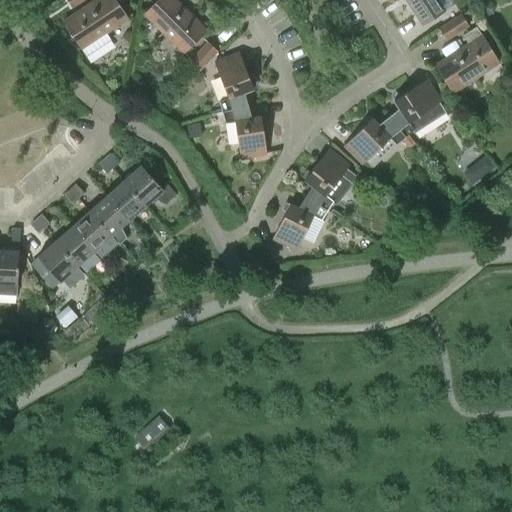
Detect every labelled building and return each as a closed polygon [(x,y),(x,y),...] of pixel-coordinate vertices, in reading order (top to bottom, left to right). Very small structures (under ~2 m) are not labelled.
[(128,18),(116,0),(102,0),(91,7),(84,9),(76,14),(78,16),(66,24),(64,22),(63,23),(86,57),(111,40),(105,32),(116,25),(115,23),(125,16),(127,19),(128,18)] [(182,11),(171,0),(157,0),(144,13),(145,14),(147,13),(155,21),(154,23),(163,32),(156,39),(157,40),(167,30),(173,36),(172,37),(185,51),(183,53),(184,53),(206,31),(205,30),(203,32),(193,22),(195,20),(188,13),(182,11)] [(405,0),(422,26),(445,12),(437,0),(405,0)] [(461,16),(440,30),(446,40),(468,26),(461,16)] [(462,36),(468,45),(461,50),(461,53),(438,68),(436,66),(435,67),(452,93),(453,92),(452,90),(462,84),(463,86),(475,78),(472,74),(478,71),(480,72),(496,61),(498,63),(499,62),(482,36),(481,37),(475,28),(462,36)] [(208,43),(190,62),(199,71),(217,51),(208,43)] [(219,101),(222,112),(248,106),(244,93),(253,89),(239,53),(215,63),(228,98),(219,101)] [(399,109),(388,117),(405,138),(413,132),(414,134),(446,113),(439,103),(441,102),(426,80),(394,101),(399,109)] [(251,118),(248,106),(222,112),(225,123),(235,122),(241,159),(266,155),(260,117),(251,118)] [(362,165),(365,162),(372,168),(396,145),(405,138),(388,117),(378,125),(372,119),(344,146),(362,165)] [(312,186),(305,197),(328,211),(332,203),(336,206),(352,185),(341,176),(349,165),(328,149),(305,180),(312,186)] [(105,159),(112,168),(118,163),(110,154),(105,159)] [(112,168),(105,159),(98,165),(106,173),(112,168)] [(165,183),(161,187),(141,165),(139,166),(139,167),(124,181),(145,205),(154,198),(165,204),(176,195),(165,183)] [(128,220),(145,205),(124,181),(107,196),(128,220)] [(71,189),(78,198),(84,193),(76,184),(71,189)] [(78,198),(71,189),(64,195),(72,204),(78,198)] [(128,220),(107,196),(90,211),(111,235),(119,244),(127,237),(119,228),(128,220)] [(321,221),(328,211),(305,197),(298,208),(290,204),(272,239),(296,251),(313,217),(321,221)] [(90,211),(73,226),(94,250),(94,251),(101,259),(119,244),(111,235),(90,211)] [(37,220),(44,229),(50,223),(42,215),(37,220)] [(44,229),(37,220),(31,226),(38,234),(44,229)] [(73,226),(56,242),(77,265),(94,251),(94,250),(73,226)] [(21,229),(12,229),(12,241),(20,241),(21,229)] [(61,280),(77,265),(56,242),(40,255),(37,257),(60,282),(62,280),(61,280)] [(0,294),(17,296),(19,250),(16,250),(16,251),(0,249),(0,294)] [(200,273),(198,267),(197,264),(192,266),(195,275),(200,273)] [(64,328),(76,317),(67,306),(55,317),(64,328)]
